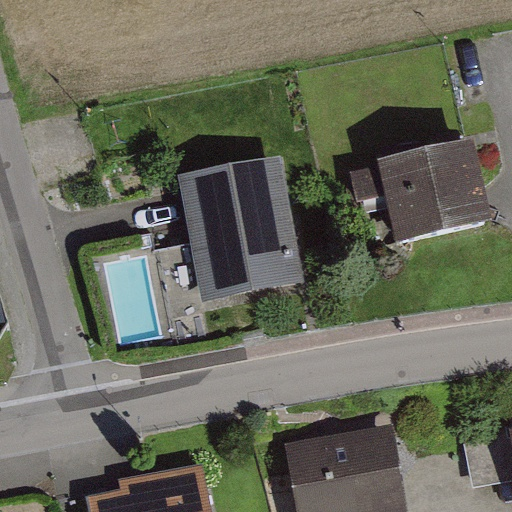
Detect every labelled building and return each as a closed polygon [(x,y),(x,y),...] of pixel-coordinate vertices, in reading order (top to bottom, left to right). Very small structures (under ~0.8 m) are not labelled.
[(511,176),(508,151),(372,174),(378,213),(416,206),(424,252),(511,236),(511,176)] [(297,164),(201,184),(226,305),(322,285),(297,164)] [(175,339),(153,237),(86,252),(108,353),(175,339)] [(473,496),(511,488),(511,461),(509,442),(506,429),(463,437),(473,496)] [(317,451),(322,511),(435,511),(429,440),(317,451)] [(150,496),(113,501),(114,511),(249,511),(245,471),(148,483),(150,496)]
